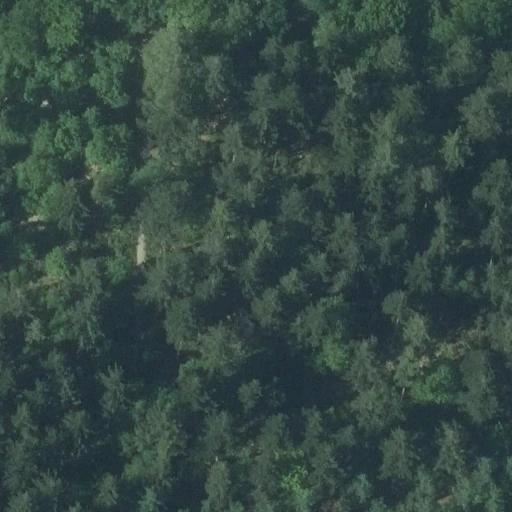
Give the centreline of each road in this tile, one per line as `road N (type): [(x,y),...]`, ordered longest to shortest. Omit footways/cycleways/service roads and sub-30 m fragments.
road 1 (track): [(155,22),(127,511)]
road 2 (track): [(0,35),(287,13)]
